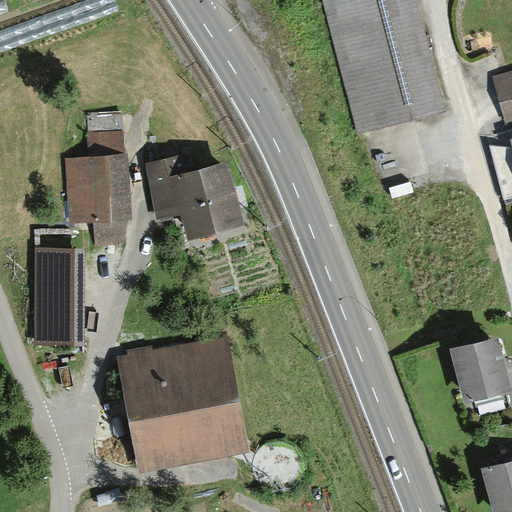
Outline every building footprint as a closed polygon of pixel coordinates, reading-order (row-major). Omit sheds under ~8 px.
[(323,0),(360,133),(448,109),(416,0),(323,0)] [(511,70),(493,75),(504,122),(511,119),(511,70)] [(86,156),(64,157),(68,218),(126,215),(119,110),(83,112),(86,156)] [(181,152),(143,161),(155,216),(182,210),(187,233),(240,221),(226,158),(184,167),(181,152)] [(82,249),(32,249),(33,341),(83,341),(82,249)] [(224,335),(115,356),(137,469),(246,448),(224,335)] [(511,385),(501,338),(451,350),(463,404),(511,392),(511,385)] [(511,511),(511,461),(482,470),(493,511),(511,511)]
